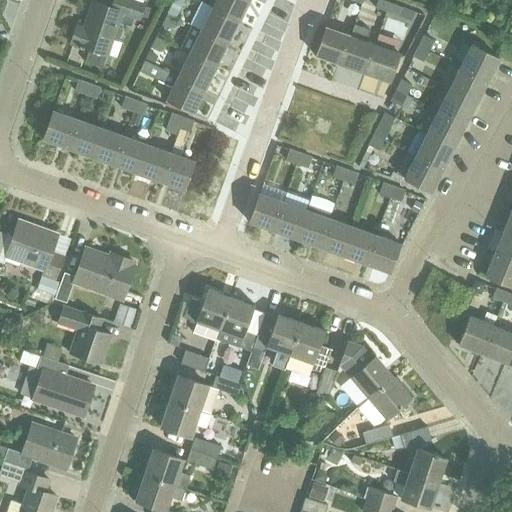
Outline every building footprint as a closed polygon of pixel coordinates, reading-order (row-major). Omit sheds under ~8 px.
[(76,26),(70,43),(88,49),(84,62),(102,68),(106,54),(111,39),(118,42),(123,28),(116,26),(121,13),(139,19),(140,16),(148,18),(151,8),(142,5),(128,0),(113,0),(110,8),(92,1),(83,29),(76,26)] [(210,0),(211,1),(213,3),(211,7),(239,20),(248,0),(210,0)] [(389,3),(380,0),(377,0),(375,7),(386,11),(389,3)] [(173,2),(168,13),(176,17),(182,6),(173,2)] [(206,18),(200,29),(228,42),(239,20),(211,7),(206,18)] [(411,20),(414,12),(403,8),(400,16),(411,20)] [(176,17),(168,13),(162,24),(170,29),(176,17)] [(354,24),(350,36),(340,65),(364,74),(374,45),(365,42),(369,30),(354,24)] [(340,65),(350,36),(325,28),(315,56),(340,65)] [(200,29),(189,52),(216,66),(228,42),(200,29)] [(156,36),(151,47),(159,52),(165,40),(156,36)] [(418,47),(428,52),(433,41),(423,36),(418,47)] [(470,44),(458,67),(487,81),(488,79),(499,58),(495,56),(470,44)] [(399,54),(374,45),(364,74),(389,82),(399,54)] [(428,52),(418,47),(412,58),(422,63),(428,52)] [(149,51),(145,60),(153,64),(157,56),(149,51)] [(189,52),(177,76),(205,89),(216,66),(189,52)] [(145,60),(139,70),(172,87),(166,99),(193,113),(205,89),(177,76),(153,64),(145,60)] [(458,67),(447,89),(476,103),(487,81),(458,67)] [(402,79),(396,90),(406,95),(412,84),(402,79)] [(84,95),(88,85),(76,81),(73,91),(84,95)] [(99,89),(88,85),(84,95),(95,100),(99,89)] [(447,89),(436,111),(465,126),(476,103),(447,89)] [(406,95),(396,90),(391,101),(401,105),(406,95)] [(133,113),(137,102),(123,97),(119,108),(133,113)] [(137,102),(133,113),(142,116),(146,105),(137,102)] [(52,110),(42,138),(66,147),(76,119),(52,110)] [(436,111),(425,133),(454,147),(465,126),(436,111)] [(133,113),(130,123),(138,126),(142,116),(133,113)] [(385,113),(374,135),(383,140),(385,141),(396,119),(385,113)] [(171,114),(165,130),(176,134),(177,129),(181,118),(171,114)] [(181,118),(177,129),(189,133),(192,122),(181,118)] [(76,119),(66,147),(89,156),(100,127),(76,119)] [(100,127),(89,156),(113,164),(123,136),(100,127)] [(425,133),(414,155),(442,170),(454,147),(425,133)] [(383,140),(374,135),(368,146),(378,151),(383,140)] [(123,136),(113,164),(136,173),(146,144),(123,136)] [(146,144),(136,173),(159,181),(170,152),(146,144)] [(295,164),(299,153),(288,149),(284,160),(295,164)] [(170,152),(159,181),(184,190),(194,161),(170,152)] [(311,157),(299,153),(295,164),(307,168),(311,157)] [(441,169),(414,155),(402,178),(430,192),(441,169)] [(342,181),(346,170),(335,166),(331,177),(342,181)] [(346,170),(342,181),(354,185),(358,174),(346,170)] [(389,197),(393,187),(382,183),(378,193),(389,197)] [(404,191),(393,187),(389,197),(400,201),(404,191)] [(282,201),(272,230),(295,238),(305,210),(309,200),(285,192),(282,201)] [(258,193),(248,222),(265,228),(272,230),(282,201),(259,193),(258,193)] [(305,210),(295,238),(310,244),(319,247),(329,218),(305,210)] [(329,218),(319,247),(342,255),(352,226),(329,218)] [(6,251),(3,259),(17,264),(18,261),(43,270),(41,275),(55,280),(63,256),(52,252),(58,234),(57,234),(43,229),(42,231),(34,228),(35,226),(18,220),(11,237),(6,251)] [(352,226),(342,255),(360,261),(365,264),(376,235),(352,226)] [(511,233),(504,230),(494,252),(511,259),(511,233)] [(376,235),(365,264),(389,272),(390,272),(392,267),(400,246),(400,244),(383,237),(376,235)] [(124,294),(134,266),(131,265),(133,261),(110,254),(109,259),(100,256),(101,254),(84,249),(74,277),(63,273),(54,299),(65,303),(73,282),(106,294),(108,288),(124,294)] [(511,259),(494,252),(485,276),(511,286),(511,259)] [(59,281),(55,280),(41,275),(37,287),(55,293),(59,281)] [(219,329),(231,295),(207,287),(202,302),(191,298),(185,316),(195,320),(219,329)] [(502,302),(506,293),(495,288),(492,298),(502,302)] [(511,295),(506,293),(502,302),(511,305),(511,295)] [(231,295),(219,329),(242,337),(254,341),(260,323),(265,311),(253,307),(254,304),(231,295)] [(133,328),(139,310),(120,303),(114,322),(133,328)] [(68,353),(100,364),(110,335),(97,330),(101,319),(62,305),(56,322),(76,329),(68,353)] [(254,341),(252,346),(264,351),(266,346),(278,350),(275,358),(272,365),(284,369),(285,367),(287,362),(289,354),(301,321),(278,312),(277,315),(265,311),(260,323),(254,341)] [(469,315),(458,343),(482,353),(493,325),(496,317),(486,313),(483,321),(469,315)] [(13,335),(17,322),(5,318),(0,331),(13,335)] [(301,321),(287,362),(285,367),(308,375),(311,368),(323,372),(325,367),(332,348),(320,344),(325,329),(301,321)] [(511,345),(511,332),(493,325),(482,353),(505,362),(511,345)] [(173,335),(170,343),(178,346),(181,338),(173,335)] [(368,396),(392,376),(374,356),(365,346),(348,340),(340,364),(368,396)] [(48,345),(44,357),(59,362),(63,350),(48,345)] [(204,371),(208,359),(184,350),(180,363),(204,371)] [(44,357),(40,356),(25,351),(21,362),(35,368),(41,370),(31,398),(82,416),(93,387),(64,377),(68,365),(59,362),(44,357)] [(224,364),(220,376),(239,382),(243,370),(224,364)] [(325,367),(323,372),(315,393),(327,397),(337,371),(325,367)] [(177,375),(169,400),(211,415),(219,389),(237,395),(241,384),(214,375),(211,386),(207,385),(177,375)] [(392,376),(368,396),(358,406),(374,425),(381,422),(410,397),(392,376)] [(211,415),(169,400),(160,427),(189,437),(194,424),(206,428),(211,415)] [(7,449),(3,461),(23,468),(27,469),(31,458),(65,469),(75,439),(30,424),(28,430),(19,426),(15,438),(24,441),(20,454),(7,449)] [(367,444),(392,437),(388,424),(364,431),(367,444)] [(401,434),(392,437),(396,450),(432,440),(428,426),(401,434)] [(338,445),(344,438),(335,429),(328,437),(338,445)] [(194,438),(190,449),(216,458),(220,447),(194,438)] [(283,441),(279,451),(293,456),(296,446),(283,441)] [(342,451),(332,446),(326,458),(336,463),(342,451)] [(143,475),(185,489),(190,476),(178,472),(182,459),(152,449),(143,475)] [(216,458),(190,449),(186,461),(212,470),(216,458)] [(409,473),(437,483),(445,458),(417,449),(409,473)] [(228,474),(231,464),(219,460),(215,470),(228,474)] [(23,468),(3,461),(0,468),(0,476),(18,483),(17,485),(26,488),(21,504),(10,501),(5,511),(50,511),(55,497),(44,493),(48,481),(22,472),(23,468)] [(323,470),(318,468),(315,477),(324,480),(326,476),(323,470)] [(437,483),(409,473),(397,469),(393,482),(405,486),(401,498),(429,507),(437,483)] [(185,489),(143,475),(135,501),(164,511),(169,498),(181,502),(181,500),(185,489)] [(313,483),(309,494),(323,499),(327,488),(313,483)] [(365,499),(392,508),(396,496),(369,487),(365,499)] [(304,498),(300,510),(305,511),(324,511),(327,506),(304,498)] [(390,511),(392,508),(365,499),(361,511),(362,511),(390,511)]
